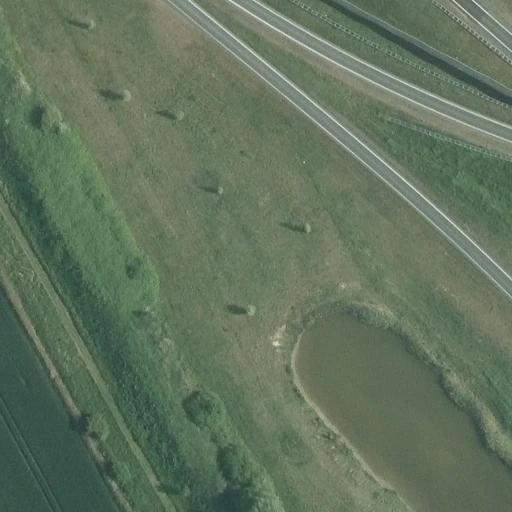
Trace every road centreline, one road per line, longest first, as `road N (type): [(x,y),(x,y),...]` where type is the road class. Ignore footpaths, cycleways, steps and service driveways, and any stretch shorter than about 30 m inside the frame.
road 1 (trunk): [(174,0),(511,293)]
road 2 (trunk): [(240,0),(371,75),(511,137)]
